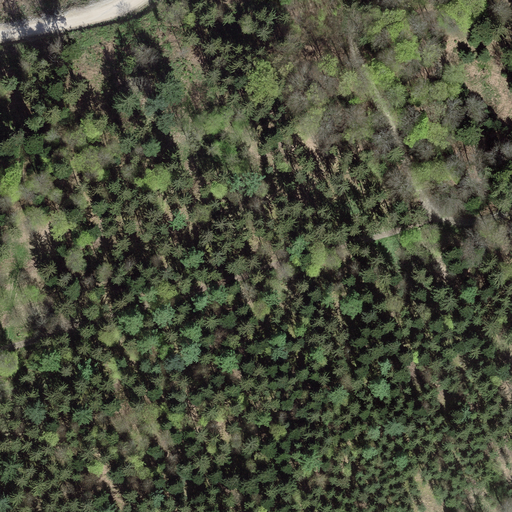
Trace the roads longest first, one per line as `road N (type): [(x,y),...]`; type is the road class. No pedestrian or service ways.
road 1 (track): [(445,219),(0,352)]
road 2 (track): [(363,0),(352,38),(416,188),(445,219)]
road 3 (track): [(0,32),(125,0)]
